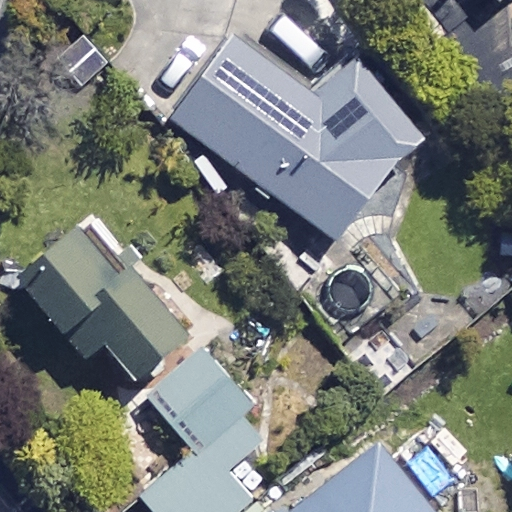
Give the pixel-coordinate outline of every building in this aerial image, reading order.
[(506,0),(507,0),(506,0),(435,0),(452,22),(480,0),(506,0)] [(319,97),(251,44),(187,127),(348,251),(443,129),(350,57),(319,97)] [(205,344),(93,230),(31,291),(100,361),(114,348),(157,392),(205,344)] [(276,438),(216,362),(159,407),(205,464),(154,504),(159,511),(248,511),(255,507),(230,475),(276,438)] [(437,511),(385,450),(310,511),(437,511)]
